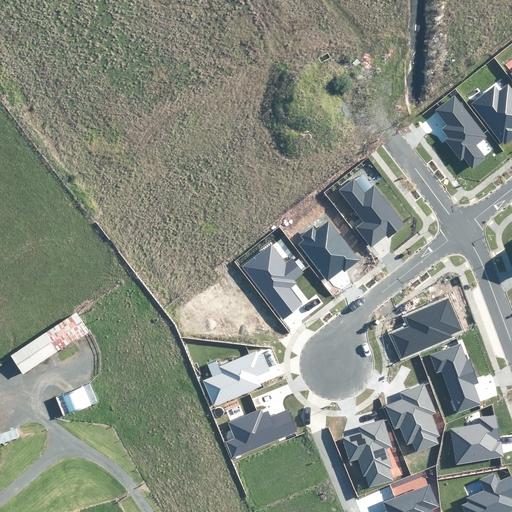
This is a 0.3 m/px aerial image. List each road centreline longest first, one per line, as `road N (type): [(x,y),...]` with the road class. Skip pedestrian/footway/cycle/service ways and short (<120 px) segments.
road 1 (residential): [(463,232),(342,329),(328,358)]
road 2 (residential): [(463,232),(391,127)]
road 3 (residential): [(511,343),(463,232)]
